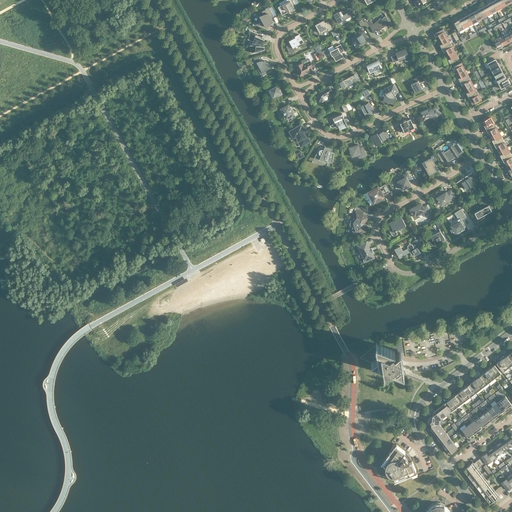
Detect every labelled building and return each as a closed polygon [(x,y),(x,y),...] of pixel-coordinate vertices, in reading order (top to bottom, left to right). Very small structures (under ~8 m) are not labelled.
[(289,0),(290,1),(278,7),(282,15),(289,11),(290,13),(290,12),(295,9),(293,6),(296,4),(293,0),(289,0)] [(501,8),(497,0),(495,0),(492,2),(497,10),(501,8)] [(497,10),(492,2),(487,4),(492,13),(497,10)] [(492,13),(487,4),(482,7),(487,15),(492,13)] [(266,10),(262,12),(263,15),(260,17),(261,17),(259,23),(260,25),(265,26),(266,27),(269,25),(269,24),(273,22),(271,18),(274,16),(269,7),(265,9),(266,10)] [(338,12),(333,15),(338,23),(350,16),(351,17),(355,15),(350,7),(342,13),(341,11),(338,12)] [(487,15),(482,7),(478,10),(482,18),(487,15)] [(482,18),(478,10),(473,12),(477,21),(482,18)] [(477,21),(473,12),(468,15),(473,23),(477,21)] [(390,20),(388,21),(385,14),(384,14),(386,16),(381,19),(380,18),(373,24),(370,20),(367,22),(373,32),(372,31),(376,28),(378,31),(384,27),(383,26),(385,25),(387,27),(390,24),(390,23),(391,23),(390,20)] [(473,23),(468,15),(463,17),(468,26),(473,23)] [(468,26),(463,17),(459,20),(463,28),(468,26)] [(463,28),(459,20),(454,23),(458,31),(463,28)] [(325,23),(324,21),(316,25),(318,29),(317,32),(322,33),(323,31),(327,29),(328,31),(332,29),(328,22),(325,23)] [(433,34),(438,41),(447,36),(443,29),(433,34)] [(263,44),(264,44),(264,40),(265,40),(257,37),(258,34),(259,34),(249,30),(249,32),(249,35),(247,39),(252,41),(251,45),(250,45),(252,52),(252,53),(265,49),(265,46),(263,46),(263,44)] [(501,33),(503,35),(507,43),(511,41),(507,33),(506,30),(501,33)] [(361,44),(366,41),(364,38),(367,36),(364,31),(360,34),(361,35),(357,37),(358,39),(353,42),(352,42),(356,47),(353,49),(361,44)] [(294,47),(300,44),(299,43),(303,41),(301,39),(301,38),(299,34),(292,38),(293,39),(289,41),(291,44),(287,47),(290,53),(295,50),(294,47)] [(507,43),(503,35),(498,38),(502,46),(507,43)] [(451,44),(447,36),(438,41),(442,49),(451,44)] [(502,46),(498,38),(493,41),(497,48),(502,46)] [(332,46),(328,48),(332,56),(333,56),(336,61),(343,57),(341,53),(344,51),(340,44),(334,48),(332,46)] [(455,51),(451,44),(442,49),(446,56),(455,51)] [(409,53),(408,53),(407,53),(405,49),(401,50),(400,53),(391,56),(393,62),(404,58),(405,62),(407,61),(408,61),(409,61),(409,60),(410,60),(411,59),(409,53)] [(459,59),(455,51),(446,56),(450,64),(459,59)] [(486,62),(490,68),(498,64),(497,63),(496,63),(494,58),(486,62)] [(267,70),(272,67),(271,66),(271,65),(270,64),(269,64),(268,63),(267,62),(267,61),(264,60),(264,61),(262,61),(261,61),(260,62),(259,62),(258,62),(257,63),(259,68),(257,69),(261,76),(268,72),(267,70)] [(378,60),(367,65),(366,65),(366,66),(367,66),(370,73),(373,72),(375,75),(380,72),(379,69),(382,67),(378,60),(379,60),(378,60)] [(303,75),(303,74),(306,73),(310,71),(308,69),(312,67),(310,62),(303,65),(303,63),(298,65),(299,65),(297,66),(296,69),(298,72),(298,74),(297,74),(299,74),(299,75),(301,76),(302,75),(303,76),(303,75)] [(452,67),(456,75),(465,70),(461,62),(452,67)] [(501,69),(498,64),(490,68),(493,73),(501,69)] [(504,74),(501,69),(493,73),(495,78),(504,74)] [(469,77),(465,70),(456,75),(460,82),(469,77)] [(354,74),(339,82),(342,88),(358,80),(354,74)] [(506,79),(504,74),(495,78),(498,83),(506,79)] [(411,85),(412,87),(410,88),(412,91),(414,90),(415,93),(422,89),(419,83),(424,80),(421,75),(412,80),(414,83),(411,85)] [(473,84),(469,77),(460,82),(464,90),(473,84)] [(509,84),(506,79),(498,83),(501,89),(509,84)] [(276,89),(272,81),(262,86),(268,95),(271,93),(273,97),(276,95),(277,97),(283,94),(279,87),(278,87),(279,87),(276,89)] [(394,94),(398,92),(393,84),(385,88),(387,92),(382,95),(384,98),(383,100),(386,101),(387,104),(390,103),(393,103),(394,101),(397,99),(394,94)] [(477,92),(473,84),(464,90),(468,97),(477,92)] [(316,98),(323,102),(324,99),(325,100),(326,99),(327,99),(328,98),(328,97),(327,96),(333,92),(329,86),(319,92),(316,98)] [(368,89),(363,92),(366,97),(371,94),(368,89)] [(481,99),(477,92),(468,97),(472,104),(481,99)] [(362,119),(372,113),(370,111),(373,109),(369,102),(365,105),(365,104),(361,106),(364,112),(360,114),(359,114),(362,119)] [(290,108),(288,105),(285,106),(284,103),(277,106),(281,115),(283,114),(284,114),(286,118),(287,118),(288,121),(287,121),(286,122),(287,122),(288,121),(289,121),(290,121),(290,120),(291,120),(292,119),(293,118),(292,118),(292,119),(290,116),(293,114),(291,110),(291,111),(290,109),(290,108)] [(436,110),(428,109),(422,112),(423,115),(422,115),(423,116),(425,119),(429,117),(433,118),(437,120),(441,114),(436,110)] [(348,127),(346,122),(349,121),(348,120),(347,119),(346,119),(345,119),(344,119),(342,114),(342,115),(334,118),(335,123),(329,126),(330,126),(330,127),(331,127),(332,128),(333,128),(333,127),(338,125),(340,129),(347,126),(347,127),(348,127)] [(482,122),(486,130),(495,124),(491,117),(482,122)] [(414,128),(410,119),(407,120),(407,119),(406,120),(405,119),(403,120),(404,121),(403,121),(403,122),(400,124),(401,126),(398,128),(400,132),(403,130),(404,132),(408,131),(408,132),(412,131),(411,129),(414,128)] [(303,132),(306,131),(302,124),(294,129),(293,128),(288,131),(290,135),(291,134),(293,138),(295,137),(298,142),(300,146),(301,147),(310,141),(306,135),(305,135),(303,132)] [(499,132),(495,124),(486,130),(490,137),(499,132)] [(383,139),(383,140),(389,137),(385,130),(380,133),(380,134),(378,135),(377,133),(371,137),(373,142),(374,145),(375,144),(375,146),(382,142),(381,140),(383,139)] [(503,139),(499,132),(490,137),(494,144),(503,139)] [(507,147),(503,139),(494,144),(498,152),(507,147)] [(443,150),(437,154),(443,164),(446,162),(446,163),(449,161),(455,157),(455,156),(457,155),(458,155),(463,152),(456,142),(453,144),(452,144),(452,145),(451,146),(452,147),(444,153),(443,150)] [(352,147),(352,146),(349,147),(350,152),(351,155),(354,157),(356,156),(356,155),(360,154),(361,158),(366,156),(363,147),(359,148),(358,145),(355,146),(352,147)] [(332,162),(334,152),(332,152),(332,149),(328,147),(327,149),(320,147),(314,158),(312,162),(315,158),(319,159),(319,160),(321,160),(324,161),(325,161),(325,159),(327,160),(327,162),(327,161),(332,162)] [(511,154),(507,147),(498,152),(502,159),(511,154)] [(511,163),(511,155),(511,154),(502,159),(506,166),(511,163)] [(435,165),(433,161),(437,160),(434,155),(431,157),(431,158),(429,159),(428,159),(427,160),(424,162),(427,167),(425,168),(429,175),(436,171),(434,166),(435,165)] [(463,178),(458,181),(456,183),(458,182),(463,189),(465,187),(466,189),(474,184),(473,182),(476,180),(472,173),(472,172),(465,177),(465,178),(464,179),(463,178)] [(399,184),(400,185),(402,190),(410,185),(409,183),(412,181),(407,173),(396,179),(395,180),(395,181),(395,182),(395,183),(396,184),(397,184),(399,184)] [(370,205),(384,197),(382,194),(385,192),(386,193),(389,191),(386,184),(382,186),(384,190),(381,192),(378,186),(377,187),(368,193),(374,203),(370,205)] [(441,191),(432,197),(436,203),(439,201),(441,205),(444,203),(445,205),(449,203),(448,201),(450,199),(455,196),(451,190),(444,195),(441,191)] [(492,207),(486,195),(482,197),(487,206),(474,213),(477,218),(491,211),(490,208),(492,207)] [(424,211),(426,214),(430,212),(426,206),(423,208),(421,203),(417,205),(417,206),(415,208),(414,207),(410,209),(412,212),(411,213),(414,217),(418,215),(417,214),(424,211)] [(362,225),(362,224),(364,223),(366,220),(365,218),(368,217),(365,218),(365,215),(362,213),(362,212),(363,212),(355,209),(352,217),(351,220),(351,221),(351,222),(351,223),(351,224),(351,225),(352,225),(352,226),(351,226),(351,229),(352,232),(352,233),(356,234),(356,233),(357,233),(358,233),(359,233),(360,233),(361,232),(364,231),(364,229),(363,227),(362,226),(362,225)] [(450,227),(452,232),(453,234),(454,233),(455,234),(456,234),(457,234),(465,229),(464,229),(465,228),(465,227),(465,226),(464,224),(465,223),(464,222),(463,222),(461,220),(466,217),(461,209),(454,213),(458,219),(450,224),(451,225),(450,225),(450,226),(450,227)] [(396,231),(396,230),(406,225),(401,217),(398,218),(386,225),(389,223),(391,227),(388,228),(391,234),(392,235),(394,236),(395,235),(396,234),(397,233),(396,231)] [(438,243),(438,242),(444,239),(445,240),(439,229),(440,231),(434,234),(431,236),(431,238),(427,240),(430,246),(430,245),(434,243),(435,244),(438,243)] [(374,258),(374,257),(372,253),(373,252),(371,247),(370,248),(366,241),(355,244),(360,253),(359,253),(359,254),(358,255),(358,256),(359,256),(359,257),(360,257),(360,258),(361,258),(362,258),(364,263),(374,258)] [(400,246),(394,249),(397,255),(398,254),(400,258),(403,256),(402,256),(410,251),(412,255),(413,254),(415,256),(420,253),(417,247),(414,249),(412,246),(412,245),(411,245),(411,244),(410,244),(410,245),(409,245),(408,245),(408,246),(408,247),(408,248),(403,251),(400,246)] [(395,351),(376,344),(360,358),(378,365),(384,367),(385,374),(392,369),(404,373),(403,370),(404,370),(403,370),(400,350),(396,354),(394,352),(395,351)] [(511,364),(511,357),(509,354),(505,357),(505,356),(502,358),(509,367),(511,364)] [(509,367),(502,358),(500,360),(496,363),(503,372),(509,367)] [(501,373),(494,365),(490,368),(490,367),(487,369),(494,378),(501,373)] [(494,378),(487,369),(485,371),(485,372),(482,375),(488,383),(494,378)] [(488,383),(482,375),(478,377),(475,379),(482,388),(488,383)] [(482,388),(475,379),(473,381),(469,384),(476,392),(482,388)] [(476,392),(469,384),(466,387),(465,386),(463,388),(470,397),(476,392)] [(470,397),(463,388),(460,390),(461,391),(457,394),(463,402),(470,397)] [(463,402),(457,394),(453,397),(453,396),(450,398),(457,407),(463,402)] [(505,396),(501,400),(507,408),(511,404),(505,396)] [(457,407),(450,398),(448,400),(445,403),(451,412),(457,407)] [(507,408),(501,400),(497,403),(503,411),(507,408)] [(451,412),(445,403),(440,407),(446,415),(451,411),(451,412)] [(503,411),(497,403),(492,407),(498,414),(503,411)] [(446,415),(440,407),(435,411),(441,418),(446,415)] [(498,414),(492,407),(488,410),(494,418),(498,414)] [(494,418),(488,410),(484,413),(490,421),(494,418)] [(433,412),(432,417),(432,418),(431,418),(430,418),(429,419),(429,418),(428,418),(428,419),(428,420),(427,421),(428,422),(428,423),(429,424),(430,425),(431,425),(431,429),(431,430),(439,424),(439,420),(441,418),(435,411),(433,412)] [(490,421),(484,413),(479,417),(485,424),(490,421)] [(485,424),(479,417),(475,420),(481,428),(485,424)] [(481,428),(475,420),(471,423),(477,431),(481,428)] [(477,431),(471,423),(467,426),(473,434),(477,431)] [(443,428),(439,424),(431,430),(435,435),(443,428)] [(473,434),(467,426),(462,430),(468,438),(473,434)] [(446,433),(443,428),(435,435),(438,439),(446,433)] [(450,438),(446,433),(438,439),(442,444),(450,438)] [(511,445),(507,437),(506,437),(507,438),(503,441),(502,440),(508,448),(511,445)] [(454,443),(450,438),(442,444),(446,449),(454,443)] [(508,448),(502,440),(503,441),(499,444),(498,443),(504,451),(508,448)] [(459,449),(454,443),(446,449),(449,454),(451,453),(452,454),(459,449)] [(504,451),(498,443),(498,444),(495,447),(494,446),(500,454),(504,451)] [(392,449),(388,454),(390,455),(383,464),(391,470),(395,479),(405,475),(406,476),(412,474),(411,473),(416,471),(412,461),(409,462),(409,461),(408,460),(408,459),(407,458),(406,457),(405,456),(404,455),(403,454),(405,452),(397,445),(393,450),(392,449)] [(500,454),(494,446),(494,447),(490,450),(490,449),(496,457),(500,454)] [(496,457),(490,449),(490,450),(486,453),(486,452),(492,460),(496,457)] [(492,460),(486,452),(486,453),(481,456),(487,464),(492,460)] [(473,463),(473,462),(463,470),(465,472),(464,472),(467,476),(477,468),(473,463)] [(477,468),(467,476),(470,480),(471,479),(472,481),(482,474),(477,468)] [(486,479),(482,474),(472,481),(474,483),(473,484),(475,487),(486,479)] [(490,485),(486,479),(475,487),(478,491),(480,490),(481,492),(490,485)] [(511,486),(506,479),(501,482),(508,490),(507,489),(511,486)] [(495,491),(490,485),(481,492),(483,494),(481,495),(484,499),(494,491),(495,491)] [(490,504),(494,500),(499,497),(498,496),(494,491),(484,499),(487,503),(488,502),(490,504)] [(446,511),(444,509),(444,506),(445,504),(440,502),(435,503),(430,505),(428,507),(426,509),(425,511),(446,511)]
